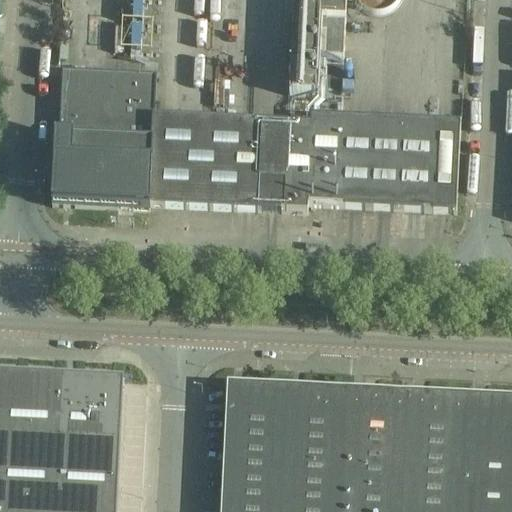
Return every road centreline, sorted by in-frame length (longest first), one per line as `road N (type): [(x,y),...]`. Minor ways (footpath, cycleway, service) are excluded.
road 1 (tertiary): [(488,273),(20,252)]
road 2 (tertiary): [(179,334),(511,353)]
road 3 (unclassified): [(488,273),(497,0)]
road 4 (unclassified): [(20,252),(31,0)]
road 5 (unclassified): [(170,511),(179,334)]
road 6 (tertiary): [(14,328),(179,334)]
